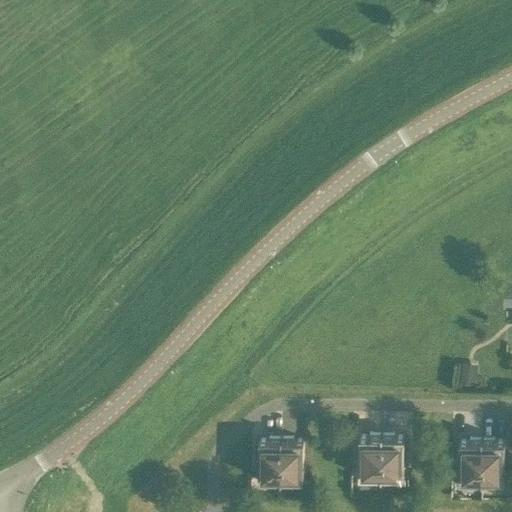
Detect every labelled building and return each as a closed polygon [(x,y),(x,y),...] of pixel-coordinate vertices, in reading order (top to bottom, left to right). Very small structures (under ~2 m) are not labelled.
[(462,366),(461,379),(475,380),(476,367),(462,366)] [(359,433),(359,473),(382,473),(382,462),(382,431),(370,431),(370,433),(359,433)] [(382,462),(382,473),(404,474),(405,434),(394,434),(394,431),(382,431),(382,462)] [(259,437),(259,477),(281,477),(281,455),(282,435),(269,434),(269,437),(259,437)] [(281,455),(281,477),(304,477),(304,437),(294,437),(294,435),(282,435),(281,455)] [(460,438),(459,478),(482,478),(482,459),(482,436),(470,436),(470,438),(460,438)] [(482,459),(482,478),(505,478),(505,438),(495,438),(495,436),(482,436),(482,459)]
